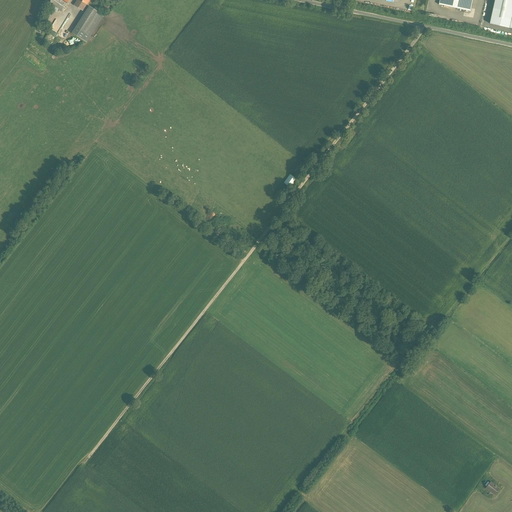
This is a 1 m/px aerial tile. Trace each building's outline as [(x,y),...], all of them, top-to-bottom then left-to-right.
[(60,13),(67,0),(49,0),(48,3),(50,4),(41,19),(48,23),(56,10),(60,13)] [(87,4),(79,0),(77,0),(74,5),(83,10),(87,4)] [(439,0),(439,5),(470,11),(472,0),(439,0)] [(511,0),(494,0),(490,23),(511,28),(511,0)] [(104,15),(89,6),(72,33),(87,43),(104,15)] [(292,175),(284,184),(289,189),(297,180),(292,175)] [(499,489),(490,482),(486,488),(495,495),(499,489)]
